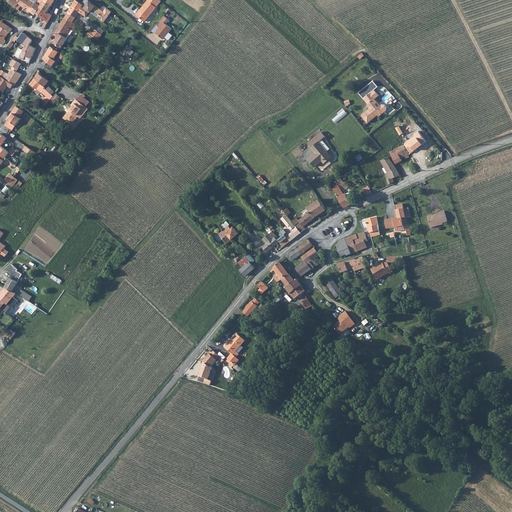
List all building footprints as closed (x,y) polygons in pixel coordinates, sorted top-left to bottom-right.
[(14,10),(17,6),(20,0),(9,0),(7,4),(14,10)] [(20,0),(17,6),(14,10),(17,12),(20,8),(28,13),(34,6),(29,1),(29,0),(20,0)] [(142,21),(158,0),(144,0),(145,0),(134,14),(142,21)] [(82,7),(75,1),(72,6),(79,11),(81,8),(82,7)] [(41,7),(47,13),(50,6),(43,2),(41,7)] [(35,4),(34,6),(28,13),(34,17),(35,16),(45,25),(50,17),(47,13),(41,7),(35,4)] [(91,5),(86,12),(103,23),(107,17),(107,16),(109,14),(104,10),(102,13),(91,5)] [(72,6),(63,19),(71,24),(79,11),(72,6)] [(166,20),(160,15),(153,24),(156,27),(152,33),(160,39),(168,28),(162,24),(166,20)] [(75,28),(71,24),(63,19),(52,35),(56,38),(54,40),(61,46),(65,41),(63,39),(68,32),(70,34),(75,28)] [(0,24),(0,45),(2,45),(3,44),(3,43),(3,42),(3,41),(2,40),(4,37),(2,36),(3,34),(5,36),(6,34),(7,34),(9,30),(0,24)] [(94,32),(91,30),(86,37),(96,43),(105,30),(98,26),(94,32)] [(24,46),(28,39),(23,35),(18,42),(24,46)] [(124,51),(130,57),(135,51),(129,45),(124,51)] [(55,57),(59,60),(62,57),(57,53),(50,47),(44,55),(52,60),(55,57)] [(33,50),(29,48),(28,49),(25,53),(27,54),(23,61),(28,63),(33,50)] [(44,55),(39,63),(40,64),(49,70),(54,62),(52,60),(44,55)] [(19,69),(22,63),(13,59),(10,65),(19,69)] [(44,86),(48,81),(47,81),(38,73),(34,78),(44,86)] [(7,81),(13,85),(14,85),(17,80),(16,79),(9,75),(7,81)] [(0,92),(1,93),(6,86),(10,89),(13,85),(7,81),(0,77),(0,92)] [(40,92),(46,98),(49,95),(45,90),(39,86),(34,82),(32,81),(29,85),(35,90),(36,89),(40,93),(40,92)] [(377,102),(375,99),(380,96),(375,90),(364,99),(369,104),(367,105),(370,108),(362,116),(369,123),(381,112),(384,112),(386,109),(387,106),(385,104),(382,104),(378,107),(375,104),(377,102)] [(46,103),(52,97),(49,95),(46,98),(43,101),(46,103)] [(75,99),(72,102),(85,112),(87,109),(75,99)] [(80,118),(85,112),(72,102),(70,105),(71,106),(69,109),(69,110),(68,111),(76,119),(77,117),(80,118)] [(18,120),(22,112),(15,108),(10,115),(18,120)] [(337,122),(348,113),(345,110),(334,118),(337,122)] [(73,122),(76,119),(68,111),(64,116),(64,119),(69,123),(73,122)] [(15,127),(19,120),(18,120),(10,115),(6,121),(15,127)] [(404,152),(403,151),(419,135),(415,128),(407,136),(389,147),(391,151),(387,154),(391,160),(404,152)] [(304,141),(316,131),(316,130),(304,141)] [(307,145),(314,139),(319,135),(316,131),(304,141),(307,145)] [(6,140),(0,136),(0,155),(5,159),(9,154),(0,148),(6,140)] [(323,150),(314,139),(307,145),(308,146),(307,146),(310,150),(304,156),(309,162),(323,150)] [(27,157),(33,161),(37,155),(26,148),(23,152),(28,155),(27,157)] [(9,154),(5,159),(12,164),(18,155),(12,150),(9,154)] [(327,154),(323,150),(309,162),(311,164),(319,157),(321,159),(327,154)] [(383,167),(380,167),(385,180),(390,178),(389,175),(395,172),(383,153),(377,155),(383,167)] [(14,187),(20,179),(11,172),(5,180),(14,187)] [(344,196),(341,191),(340,192),(333,181),(329,184),(339,201),(340,204),(347,200),(344,196)] [(323,206),(316,196),(305,204),(308,209),(311,214),(323,206)] [(393,219),(394,221),(394,229),(395,232),(403,230),(402,227),(403,226),(403,219),(411,217),(409,209),(405,209),(404,204),(396,205),(398,212),(397,212),(399,217),(395,218),(395,219),(393,219)] [(308,209),(296,217),(299,222),(300,221),(311,214),(308,209)] [(432,228),(436,227),(444,224),(444,223),(448,222),(446,211),(441,212),(441,214),(429,217),(432,228)] [(292,213),(286,217),(290,221),(295,218),(292,213)] [(298,231),(290,221),(286,217),(284,214),(278,219),(279,220),(286,228),(286,229),(285,228),(285,229),(284,230),(282,232),(287,238),(288,239),(298,231)] [(299,222),(296,217),(295,218),(290,221),(298,231),(303,226),(300,221),(299,222)] [(366,222),(369,229),(378,226),(377,219),(366,222)] [(394,229),(394,221),(393,219),(385,221),(387,230),(394,229)] [(214,228),(223,237),(230,230),(223,223),(221,226),(218,224),(214,228)] [(369,229),(371,235),(380,232),(378,226),(369,229)] [(275,236),(282,243),(287,238),(282,232),(284,230),(281,227),(277,230),(279,233),(275,236)] [(210,233),(218,241),(223,237),(214,228),(210,233)] [(265,249),(276,239),(273,236),(275,235),(273,233),(272,231),(270,229),(261,236),(265,241),(261,244),(265,249)] [(368,241),(366,237),(364,232),(356,234),(357,239),(348,241),(346,236),(343,237),(350,255),(360,252),(360,251),(358,248),(365,245),(365,243),(368,241)] [(252,234),(248,237),(253,242),(257,239),(252,234)] [(346,257),(350,255),(343,237),(338,238),(340,245),(335,247),(340,258),(345,256),(346,257)] [(312,246),(308,240),(296,249),(300,255),(312,246)] [(300,255),(296,249),(288,255),(292,261),(300,255)] [(312,261),(319,257),(314,249),(307,254),(312,261)] [(323,262),(319,257),(312,261),(307,254),(300,259),(304,264),(306,266),(309,264),(313,269),(323,262)] [(241,270),(247,277),(257,269),(246,257),(240,263),(244,268),(241,270)] [(354,271),(365,268),(365,267),(362,258),(338,266),(341,273),(343,272),(344,276),(349,274),(348,271),(353,269),(354,271)] [(287,272),(280,262),(272,269),(276,274),(281,280),(289,274),(287,272)] [(372,270),(378,279),(389,272),(389,273),(394,271),(388,262),(385,264),(384,263),(372,270)] [(4,270),(9,274),(3,286),(11,291),(18,277),(20,274),(14,271),(16,269),(9,264),(5,268),(4,270)] [(306,266),(304,264),(295,271),(300,279),(313,269),(309,264),(306,266)] [(273,276),(273,278),(277,284),(281,280),(276,274),(273,276)] [(286,288),(294,281),(289,274),(281,280),(286,288)] [(336,298),(341,295),(343,293),(332,279),(331,277),(325,281),(326,283),(336,298)] [(293,300),(303,292),(305,291),(296,280),(294,281),(286,288),(284,289),(293,300)] [(11,291),(3,286),(0,290),(0,291),(7,296),(11,291)] [(261,295),(267,289),(264,286),(260,290),(258,292),(261,295)] [(13,299),(8,297),(7,296),(0,291),(0,305),(3,301),(7,304),(10,303),(13,299)] [(307,309),(310,306),(312,305),(307,298),(302,302),(307,309)] [(250,302),(241,313),(245,317),(249,313),(250,313),(255,307),(250,302)] [(257,320),(265,310),(261,306),(258,309),(259,310),(256,314),(255,313),(253,316),(257,320)] [(333,327),(338,332),(341,334),(350,327),(349,325),(354,321),(346,311),(337,317),(341,322),(339,324),(338,323),(333,327)] [(7,334),(12,338),(16,333),(10,329),(7,334)] [(233,364),(232,365),(239,372),(242,369),(235,363),(237,360),(234,357),(237,354),(234,351),(243,341),(235,334),(223,347),(229,353),(225,358),(226,359),(233,364)] [(200,360),(202,361),(208,367),(209,366),(218,356),(210,349),(200,360)] [(199,376),(197,381),(206,383),(210,366),(209,366),(208,367),(202,361),(198,375),(199,376)]
